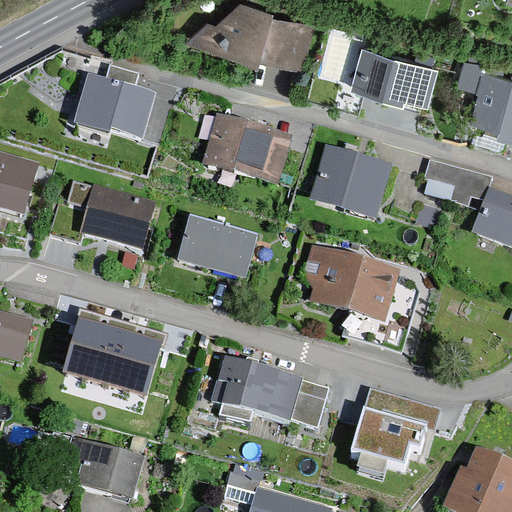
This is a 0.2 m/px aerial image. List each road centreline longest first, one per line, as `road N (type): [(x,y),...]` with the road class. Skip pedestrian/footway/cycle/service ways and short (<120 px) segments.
road 1 (residential): [(0,270),(457,392),(511,380)]
road 2 (residential): [(143,68),(511,169)]
